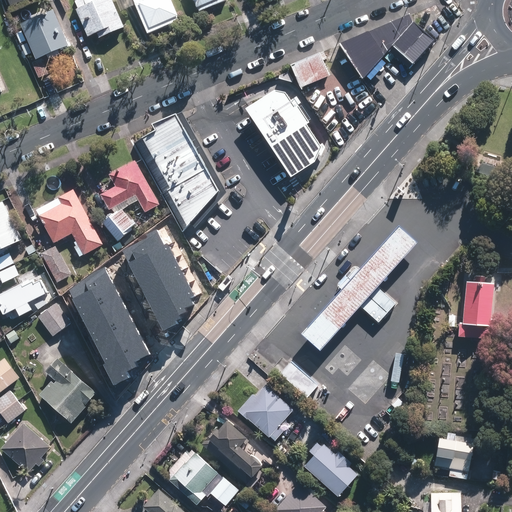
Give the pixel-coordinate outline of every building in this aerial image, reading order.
[(117,0),(80,0),(76,2),(92,36),(100,33),(102,38),(129,25),(117,0)] [(136,0),(150,33),(183,19),(175,0),(136,0)] [(196,0),(201,12),(229,0),(228,0),(196,0)] [(72,44),(57,9),(24,23),(40,58),(72,44)] [(419,20),(413,13),(342,48),(365,80),(396,45),(415,61),(436,38),(418,21),(419,20)] [(323,53),(294,64),(304,87),(332,75),(323,53)] [(279,89),(251,108),(268,133),(297,176),(319,162),(325,145),(310,123),(312,122),(301,105),(299,106),(289,92),(279,89)] [(224,190),(182,113),(159,123),(162,130),(135,142),(186,230),(224,190)] [(473,151),(466,175),(504,184),(510,160),(501,158),(502,155),(484,151),(483,153),(473,151)] [(148,211),(162,204),(137,160),(112,174),(119,185),(104,194),(113,209),(138,195),(148,211)] [(77,189),(39,208),(58,242),(75,233),(79,240),(77,241),(79,244),(77,246),(83,256),(106,244),(77,189)] [(0,251),(26,239),(8,201),(0,204),(0,251)] [(136,219),(127,208),(122,212),(120,210),(105,222),(121,241),(135,228),(134,227),(141,222),(137,218),(136,219)] [(421,240),(402,223),(305,330),(324,347),(421,240)] [(156,230),(124,254),(163,329),(181,320),(178,316),(187,312),(185,308),(193,304),(190,298),(194,296),(167,244),(164,245),(156,230)] [(59,246),(44,254),(59,282),(73,275),(59,246)] [(0,258),(0,270),(16,262),(11,252),(0,258)] [(22,275),(17,264),(0,272),(5,282),(22,275)] [(359,266),(342,285),(381,321),(398,302),(359,266)] [(104,267),(68,292),(106,363),(104,364),(114,384),(128,377),(125,373),(138,366),(136,361),(150,354),(104,267)] [(6,303),(3,304),(8,314),(19,308),(23,315),(35,309),(31,301),(51,291),(44,278),(38,282),(35,277),(2,295),(6,303)] [(492,337),(496,282),(467,279),(464,320),(461,320),(460,335),(492,337)] [(73,321),(59,302),(41,315),(55,335),(73,321)] [(16,328),(7,334),(14,343),(23,336),(16,328)] [(0,393),(23,376),(8,356),(0,362),(0,393)] [(88,404),(99,391),(61,357),(49,370),(60,380),(58,382),(55,380),(42,393),(75,422),(90,405),(88,404)] [(321,382),(294,359),(282,372),(310,395),(321,382)] [(282,424),(296,408),(267,383),(258,394),(255,392),(241,408),(277,439),(287,428),(282,424)] [(28,410),(12,389),(0,397),(0,408),(11,423),(28,410)] [(244,443),(251,434),(230,416),(221,427),(218,425),(202,442),(253,486),(267,470),(262,466),(266,462),(244,443)] [(44,456),(54,445),(27,421),(4,447),(31,471),(39,462),(43,465),(48,459),(44,456)] [(471,470),(476,441),(475,441),(476,437),(458,433),(458,432),(450,431),(449,435),(442,434),(437,464),(471,470)] [(355,461),(340,449),(338,452),(326,442),(324,443),(319,440),(311,449),(316,453),(307,464),(342,494),(361,472),(352,464),(355,461)] [(228,504),(241,489),(195,447),(190,453),(187,451),(171,468),(177,473),(171,479),(199,503),(211,490),(228,504)] [(469,478),(470,470),(452,467),(451,474),(469,478)] [(502,470),(495,469),(493,477),(501,479),(502,470)] [(322,511),(329,505),(302,480),(277,507),(282,511),(322,511)] [(189,511),(190,511),(161,487),(145,505),(153,511),(152,511),(189,511)] [(463,511),(463,490),(433,491),(433,511),(463,511)]
